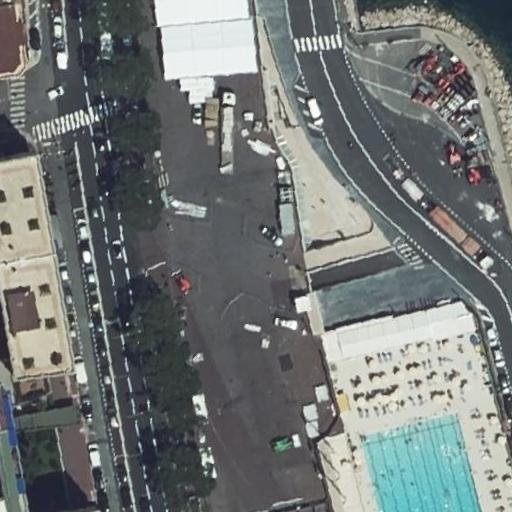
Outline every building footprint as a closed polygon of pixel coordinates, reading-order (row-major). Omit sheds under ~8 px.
[(19,0),(0,0),(0,73),(11,73),(22,68),(26,50),(19,0)] [(32,141),(0,146),(0,326),(8,369),(67,357),(32,141)] [(0,374),(0,511),(20,511),(8,431),(6,414),(0,374)] [(6,414),(8,431),(82,420),(81,399),(6,414)] [(208,511),(251,511),(244,480),(203,490),(208,511)] [(27,511),(94,511),(93,500),(27,510),(27,511)]
